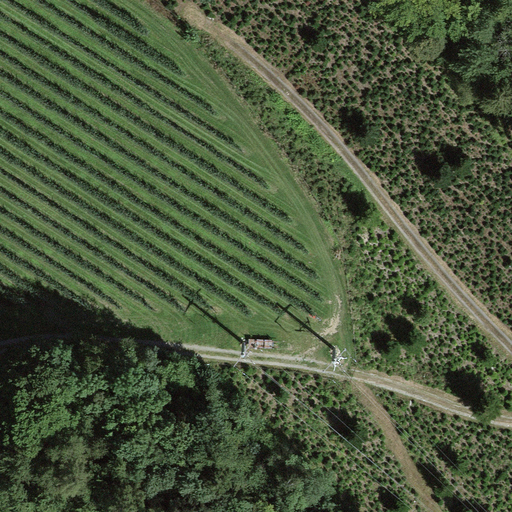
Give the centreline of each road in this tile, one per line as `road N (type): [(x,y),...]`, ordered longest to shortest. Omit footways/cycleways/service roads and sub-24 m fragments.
road 1 (track): [(0,352),(86,344),(262,355),(364,372),(511,418)]
road 2 (track): [(511,345),(352,156),(267,75),(176,6)]
